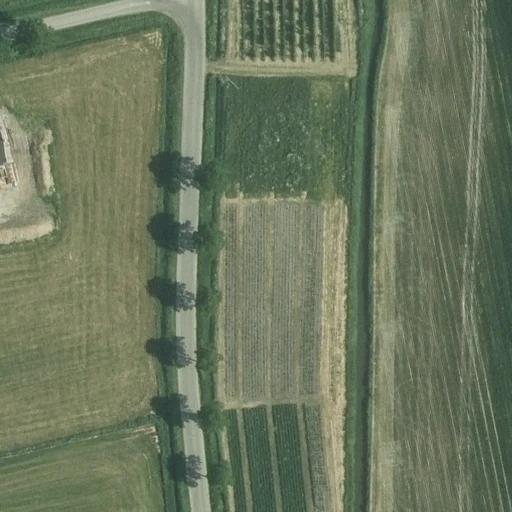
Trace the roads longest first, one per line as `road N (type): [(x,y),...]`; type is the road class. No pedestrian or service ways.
road 1 (unclassified): [(193,511),(182,293),(195,0)]
road 2 (track): [(392,0),(380,177),(376,511)]
road 3 (unclassified): [(0,36),(160,0)]
